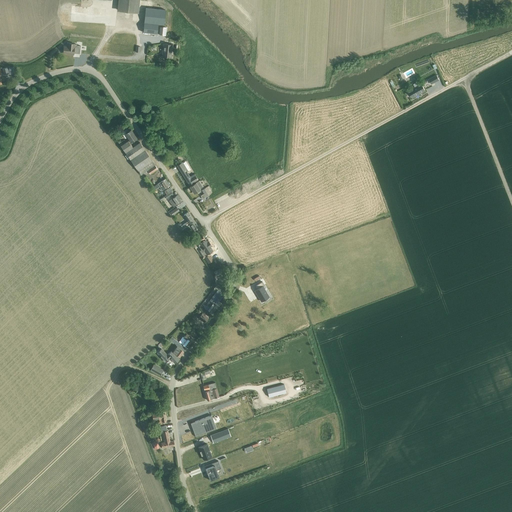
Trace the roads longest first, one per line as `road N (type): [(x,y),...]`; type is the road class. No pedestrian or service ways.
road 1 (unclassified): [(194,511),(179,463),(171,383),(234,279),(202,223)]
road 2 (unclassified): [(0,120),(26,85),(60,71),(93,72),(202,223)]
road 3 (track): [(462,80),(511,202)]
